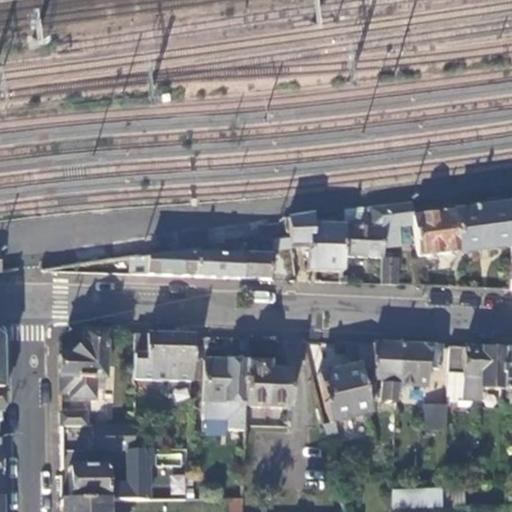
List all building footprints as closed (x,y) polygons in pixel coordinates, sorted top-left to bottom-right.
[(467,205),(466,196),(430,201),(431,210),(467,205)] [(511,248),(511,233),(511,206),(412,218),(411,203),(383,207),(382,248),(402,246),(400,228),(413,226),(418,259),(458,253),(458,256),(511,248)] [(382,248),(383,207),(369,208),(371,221),(366,222),(366,227),(343,227),(342,258),(382,260),(382,248)] [(342,258),(343,227),(312,226),(312,215),(287,218),(289,238),(290,248),(308,249),(307,272),(341,273),(342,258)] [(290,248),(289,238),(242,244),(238,280),(260,281),(267,281),(270,251),(290,248)] [(238,280),(242,244),(196,250),(195,278),(223,279),(238,280)] [(195,278),(196,250),(119,260),(119,269),(132,269),(132,275),(176,277),(195,278)] [(381,285),(397,286),(398,260),(382,260),(381,285)] [(102,379),(103,333),(79,332),(79,344),(69,354),(57,354),(58,373),(58,393),(68,393),(68,398),(95,399),(95,379),(102,379)] [(189,382),(190,337),(159,335),(134,334),(132,380),(189,382)] [(324,426),(328,440),(337,438),(334,425),(369,415),(362,384),(356,344),(343,343),(349,369),(318,377),(330,424),(324,426)] [(377,345),(356,344),(362,384),(381,383),(380,403),(395,403),(396,386),(398,346),(377,345)] [(421,346),(398,346),(396,386),(416,387),(416,391),(421,391),(421,386),(427,387),(427,369),(438,370),(439,347),(421,346)] [(474,349),(449,348),(448,375),(461,375),(460,400),(478,400),(478,389),(500,389),(502,350),(474,349)] [(511,350),(502,350),(500,389),(511,390),(511,350)] [(243,407),(245,361),(203,359),(201,404),(223,404),(223,422),(243,422),(243,407)] [(267,362),(245,361),(243,407),(287,410),(289,369),(267,368),(267,362)] [(461,375),(448,375),(446,399),(460,400),(461,375)] [(423,431),(445,432),(446,409),(424,408),(423,431)] [(58,426),(86,426),(86,412),(58,412),(58,426)] [(131,451),(133,425),(90,426),(90,451),(126,451),(131,451)] [(131,451),(126,451),(126,485),(112,485),(111,501),(148,501),(147,450),(131,451)] [(68,502),(105,501),(106,485),(106,467),(68,467),(68,488),(68,502)] [(170,495),(184,495),(185,475),(170,475),(170,495)] [(442,490),(442,491),(442,508),(463,507),(463,490),(442,490)] [(442,491),(391,494),(390,510),(442,508),(442,491)] [(238,511),(239,500),(228,500),(227,511),(238,511)] [(105,511),(105,501),(68,502),(59,502),(59,511),(105,511)]
